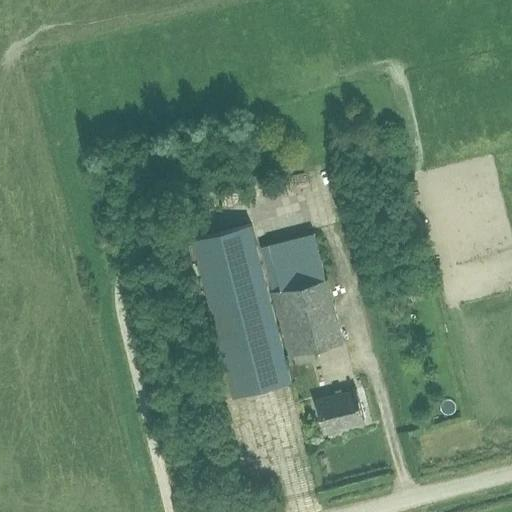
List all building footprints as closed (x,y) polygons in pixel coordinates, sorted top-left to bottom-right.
[(403,200),(415,198),(413,186),(401,189),(403,200)] [(272,212),(275,226),(322,215),(315,187),(286,194),(289,208),(272,212)] [(215,189),(164,203),(169,220),(184,216),(183,212),(189,211),(189,212),(204,208),(205,211),(220,207),(215,189)] [(253,223),(194,238),(235,396),(293,381),(253,223)] [(326,277),(313,232),(263,245),(291,354),(345,340),(329,276),(326,277)] [(358,389),(318,399),(326,431),(343,427),(342,425),(366,419),(358,389)]
